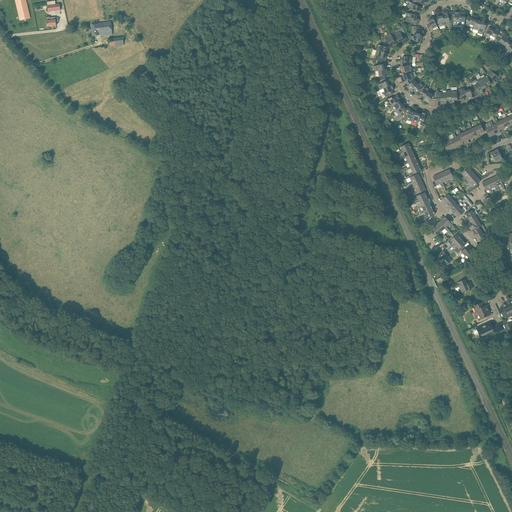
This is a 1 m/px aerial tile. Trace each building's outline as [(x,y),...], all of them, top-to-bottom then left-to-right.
[(15,0),(20,21),(30,18),(25,0),(15,0)] [(59,4),(55,4),(55,1),(47,2),(48,12),(60,10),(59,4)] [(409,1),(407,7),(413,10),(411,14),(417,15),(419,16),(421,11),(419,10),(421,7),(418,6),(412,3),(409,1)] [(452,23),(451,12),(447,12),(447,11),(444,12),(443,11),(442,12),(442,16),(443,16),(444,22),(450,21),(450,23),(452,23)] [(460,12),(460,11),(458,11),(455,11),(455,12),(451,12),(452,23),(453,24),(459,24),(460,12)] [(411,14),(407,13),(405,21),(411,23),(418,25),(419,19),(416,18),(417,15),(411,14)] [(442,16),(440,16),(439,14),(432,16),(433,18),(436,24),(439,24),(439,27),(445,25),(444,22),(443,16),(442,16)] [(477,20),(478,16),(476,15),(476,16),(473,15),(472,17),(468,16),(467,19),(466,25),(474,28),(474,26),(477,20)] [(50,18),(50,17),(49,16),(46,16),(47,21),(47,27),(56,25),(55,17),(50,18)] [(433,18),(432,16),(430,17),(431,19),(428,20),(430,24),(427,26),(430,32),(433,31),(432,29),(438,27),(436,24),(433,18)] [(487,24),(484,22),(486,17),(484,17),(483,19),(478,31),(478,33),(483,35),(483,33),(487,24)] [(478,31),(483,19),(481,18),(480,21),(477,20),(474,26),(474,28),(473,29),(478,31)] [(92,36),(97,35),(100,35),(100,36),(112,35),(111,22),(100,23),(91,25),(92,36)] [(491,35),(496,26),(495,25),(494,26),(491,24),(491,23),(488,22),(487,24),(483,33),(488,35),(488,34),(491,35)] [(420,27),(415,26),(414,26),(413,30),(415,31),(416,31),(416,34),(411,37),(412,39),(413,40),(412,41),(414,46),(420,43),(418,39),(421,40),(423,36),(420,35),(421,31),(419,31),(420,27)] [(497,40),(504,31),(502,29),(501,30),(497,28),(498,27),(496,26),(491,35),(496,38),(495,39),(497,40)] [(406,36),(404,33),(405,33),(402,27),(395,31),(396,33),(394,33),(395,35),(399,42),(402,41),(403,43),(408,41),(406,36)] [(507,34),(504,31),(497,40),(498,42),(499,41),(503,45),(510,38),(510,37),(509,36),(509,37),(506,34),(507,34)] [(395,35),(394,35),(392,36),(390,33),(385,36),(388,40),(390,45),(393,43),(394,45),(399,42),(395,35)] [(123,37),(109,39),(109,47),(124,45),(123,37)] [(511,39),(510,38),(503,45),(500,47),(504,51),(511,44),(509,42),(511,39)] [(390,45),(388,40),(384,42),(383,46),(378,45),(377,50),(386,53),(387,50),(391,47),(390,45)] [(386,56),(386,53),(377,50),(375,56),(379,57),(378,60),(386,62),(387,56),(386,56)] [(400,59),(400,62),(402,62),(410,63),(412,63),(412,62),(415,63),(416,58),(416,54),(408,53),(408,57),(403,56),(402,59),(400,59)] [(385,66),(386,62),(378,60),(376,66),(374,66),(375,72),(378,71),(385,70),(385,69),(388,69),(388,68),(385,69),(384,66),(385,66)] [(402,62),(400,62),(403,72),(411,70),(412,70),(411,64),(410,65),(410,63),(402,62)] [(502,75),(497,71),(491,66),(489,69),(490,70),(486,74),(487,75),(494,80),(496,78),(499,80),(502,75)] [(378,71),(375,72),(376,74),(376,75),(376,76),(377,76),(378,80),(386,78),(386,75),(389,74),(388,70),(389,70),(388,69),(385,69),(385,70),(378,71)] [(412,72),(411,70),(403,72),(401,73),(405,81),(414,77),(412,72)] [(486,75),(485,77),(484,75),(481,77),(482,78),(488,90),(490,88),(489,86),(491,84),(493,85),(496,82),(494,80),(487,75),(487,76),(486,75)] [(410,91),(418,84),(416,82),(417,81),(414,78),(414,77),(405,81),(408,85),(407,86),(409,89),(409,90),(410,91)] [(391,85),(390,83),(388,84),(387,81),(386,78),(378,80),(379,84),(378,85),(380,90),(383,89),(383,88),(391,85)] [(486,91),(488,90),(482,78),(477,81),(478,84),(482,90),(482,89),(485,88),(486,91)] [(416,93),(424,86),(420,82),(418,84),(410,91),(412,93),(414,90),(416,93)] [(394,86),(393,84),(391,85),(383,88),(383,89),(385,91),(383,92),(385,97),(389,95),(394,93),(392,90),(395,89),(393,86),(394,86)] [(484,93),(482,89),(482,90),(478,84),(474,87),(473,86),(471,87),(476,98),(479,96),(479,95),(482,93),(482,94),(484,93)] [(428,92),(430,89),(425,86),(425,87),(424,86),(416,93),(415,94),(421,98),(422,96),(425,97),(425,98),(428,92)] [(468,90),(465,91),(467,97),(468,101),(470,101),(469,100),(473,99),(476,98),(471,87),(467,88),(468,90)] [(465,91),(464,88),(459,90),(459,91),(457,91),(457,100),(458,102),(464,100),(464,98),(467,97),(465,91)] [(431,94),(428,92),(425,98),(425,97),(423,101),(424,102),(425,101),(428,103),(429,101),(435,101),(435,93),(432,93),(431,94)] [(446,94),(443,94),(443,92),(437,93),(437,100),(441,100),(441,104),(445,104),(445,105),(447,105),(446,101),(446,94)] [(399,95),(398,94),(390,101),(392,104),(390,106),(388,106),(385,108),(388,110),(393,106),(399,101),(401,99),(398,96),(399,95)] [(393,106),(388,110),(388,111),(389,110),(390,111),(393,109),(395,111),(405,102),(403,101),(401,103),(399,101),(393,106)] [(406,109),(404,106),(406,104),(405,102),(395,111),(399,116),(398,117),(398,118),(401,121),(401,120),(404,115),(401,114),(406,109)] [(412,122),(415,112),(412,111),(413,110),(407,108),(406,109),(401,114),(404,115),(401,120),(404,120),(404,121),(405,122),(406,121),(407,120),(412,122)] [(420,114),(417,113),(418,110),(416,109),(415,112),(412,122),(417,124),(418,121),(420,114)] [(420,114),(418,121),(421,122),(420,125),(421,125),(422,125),(425,126),(428,119),(425,118),(427,113),(423,112),(423,111),(421,110),(420,114)] [(510,125),(505,114),(502,115),(500,112),(498,113),(500,116),(499,117),(501,120),(505,128),(510,125)] [(505,128),(501,120),(498,122),(496,118),(494,119),(496,124),(500,132),(499,130),(505,128)] [(484,132),(481,124),(477,126),(476,122),(473,123),(475,127),(479,135),(484,132)] [(500,132),(496,124),(493,125),(491,122),(489,123),(494,135),(500,132)] [(489,137),(494,135),(489,123),(483,125),(489,137)] [(479,135),(475,127),(472,128),(470,125),(468,126),(470,129),(473,137),(479,135)] [(473,137),(470,129),(466,131),(465,127),(463,128),(464,132),(468,140),(473,137)] [(468,140),(464,132),(461,133),(459,130),(457,131),(459,136),(463,142),(468,140)] [(463,142),(459,136),(456,137),(454,133),(452,134),(454,138),(458,146),(463,144),(463,142)] [(458,146),(454,138),(450,140),(449,136),(447,137),(448,141),(452,149),(458,146)] [(448,141),(445,142),(443,138),(441,139),(447,151),(452,149),(448,141)] [(411,149),(408,143),(401,146),(403,150),(399,152),(400,154),(404,152),(411,149)] [(414,154),(411,149),(404,152),(405,156),(401,157),(402,159),(406,158),(414,154)] [(498,149),(491,152),(495,162),(502,159),(498,149)] [(416,160),(414,154),(406,158),(408,161),(404,163),(405,165),(409,163),(416,160)] [(419,165),(416,160),(409,163),(410,167),(406,168),(407,170),(411,169),(419,165)] [(410,176),(421,171),(419,165),(411,169),(413,172),(409,174),(410,176)] [(473,172),(469,167),(462,173),(464,177),(461,179),(463,181),(466,178),(473,172)] [(455,182),(452,174),(449,169),(444,172),(448,180),(451,179),(453,183),(455,182)] [(450,184),(448,180),(444,172),(439,174),(443,183),(446,181),(447,185),(450,184)] [(477,177),(473,172),(466,178),(468,181),(465,184),(467,185),(470,183),(477,177)] [(421,179),(418,173),(410,177),(411,181),(408,183),(408,185),(412,183),(421,179)] [(444,186),(443,183),(439,174),(433,177),(437,185),(440,184),(442,187),(444,186)] [(499,175),(493,177),(497,186),(500,184),(502,188),(504,187),(499,175)] [(470,190),(476,185),(481,181),(477,177),(470,183),(472,186),(469,188),(470,190)] [(499,190),(497,186),(493,177),(487,180),(491,188),(495,187),(496,191),(499,190)] [(423,185),(421,179),(412,183),(414,187),(410,188),(411,190),(415,189),(423,185)] [(493,192),(491,188),(487,180),(482,183),(486,191),(489,189),(491,193),(493,192)] [(414,196),(421,192),(426,190),(423,185),(415,189),(416,192),(413,194),(414,196)] [(453,193),(451,192),(451,191),(442,199),(446,204),(452,199),(450,196),(453,193)] [(427,198),(425,192),(417,196),(419,199),(415,201),(416,203),(420,201),(427,198)] [(456,203),(454,201),(457,198),(455,196),(452,199),(446,204),(450,209),(456,203)] [(430,204),(430,203),(427,198),(420,201),(421,205),(417,207),(418,209),(422,207),(430,204)] [(460,208),(457,205),(461,202),(459,201),(456,203),(450,209),(454,213),(460,208)] [(432,209),(430,204),(422,207),(424,210),(420,212),(421,214),(425,212),(432,209)] [(464,212),(461,209),(464,207),(463,205),(460,208),(454,213),(457,218),(464,212)] [(475,215),(473,212),(477,210),(476,208),(465,215),(468,220),(475,215)] [(423,220),(435,214),(432,209),(425,212),(426,216),(422,217),(423,220)] [(478,221),(478,220),(477,218),(480,215),(479,213),(475,215),(468,220),(471,225),(478,221)] [(454,226),(451,223),(445,217),(441,221),(446,227),(449,225),(452,228),(454,226)] [(482,226),(482,225),(480,223),(483,220),(482,218),(478,221),(471,225),(474,230),(482,226)] [(449,230),(446,227),(441,221),(436,224),(442,231),(445,228),(447,232),(450,235),(452,233),(449,230)] [(442,231),(436,224),(431,229),(437,235),(440,232),(443,236),(445,239),(447,237),(445,234),(442,231)] [(482,232),(481,229),(484,227),(483,225),(482,226),(474,230),(472,231),(475,237),(482,232)] [(478,242),(485,237),(483,234),(487,232),(486,230),(482,232),(475,237),(478,242)] [(511,233),(511,232),(503,243),(511,249),(511,233)] [(461,239),(458,235),(457,234),(451,240),(453,243),(450,245),(452,247),(455,244),(461,239)] [(465,243),(461,239),(455,244),(457,247),(454,250),(456,252),(459,248),(465,243)] [(475,253),(468,245),(461,251),(465,256),(463,258),(466,262),(473,255),(473,256),(473,255),(475,253)] [(441,260),(447,255),(443,251),(437,256),(441,260)] [(447,255),(441,260),(446,266),(452,261),(447,255)] [(463,292),(472,287),(470,283),(467,284),(465,280),(458,283),(454,285),(452,281),(448,283),(451,290),(460,286),(463,292)] [(511,313),(511,312),(511,311),(511,300),(502,306),(503,307),(499,308),(504,318),(505,317),(506,318),(507,318),(508,318),(511,316),(511,315),(511,313)] [(480,319),(486,316),(491,314),(487,305),(484,306),(483,302),(473,306),(476,313),(477,312),(480,319)] [(476,334),(479,333),(480,336),(490,331),(491,333),(497,330),(498,332),(504,329),(501,322),(492,327),(490,322),(485,324),(477,328),(477,329),(474,330),(474,332),(475,334),(476,334)]
